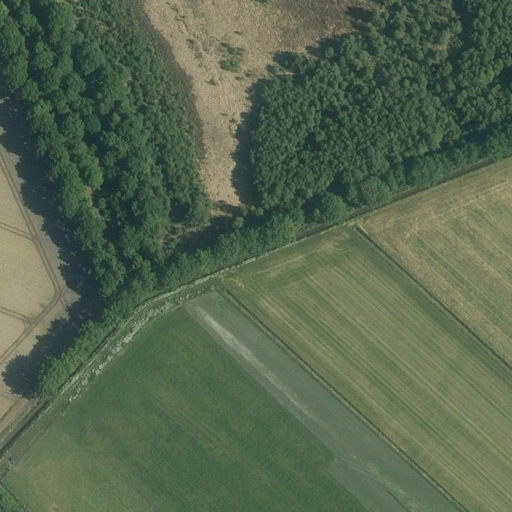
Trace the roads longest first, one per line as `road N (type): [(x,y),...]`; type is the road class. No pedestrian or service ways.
road 1 (track): [(128,286),(511,132)]
road 2 (track): [(128,286),(4,0)]
road 3 (track): [(0,428),(128,286)]
